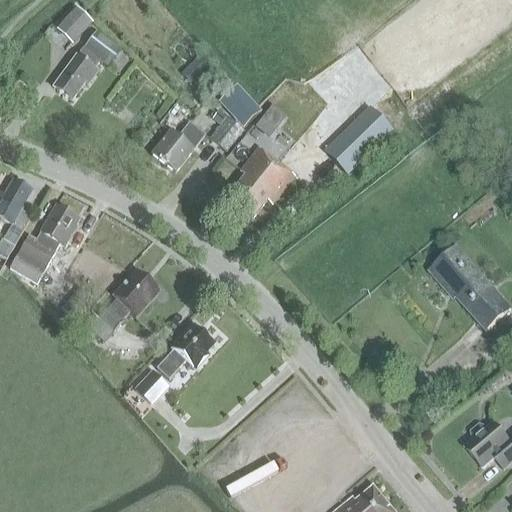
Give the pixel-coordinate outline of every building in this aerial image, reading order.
[(56,32),(71,46),(91,25),(76,11),(56,32)] [(75,59),(52,91),(70,103),(83,85),(86,87),(91,80),(92,81),(97,74),(93,71),(99,63),(102,66),(116,47),(97,33),(76,60),(75,59)] [(197,59),(191,64),(200,73),(206,80),(212,75),(197,59)] [(220,102),(245,128),(259,115),(235,88),(220,102)] [(169,134),(150,158),(174,177),(204,138),(188,126),(182,134),(164,120),(158,127),(169,134)] [(208,142),(225,156),(243,133),(226,120),(208,142)] [(294,178),(258,151),(239,174),(244,178),(225,203),(250,223),(270,198),(275,202),(294,178)] [(19,213),(30,195),(12,184),(1,204),(0,202),(0,222),(12,230),(4,244),(0,242),(0,260),(5,263),(30,220),(19,213)] [(35,288),(45,271),(58,248),(62,250),(78,223),(55,209),(39,236),(35,243),(28,239),(7,272),(35,288)] [(455,252),(428,276),(442,292),(445,290),(485,336),(510,314),(455,252)] [(108,311),(98,322),(93,317),(84,326),(104,345),(123,324),(121,323),(128,316),(135,321),(158,296),(135,275),(112,300),(116,305),(110,312),(108,311)] [(78,293),(60,313),(73,325),(91,305),(78,293)] [(155,372),(168,384),(184,365),(190,370),(191,369),(194,372),(205,360),(202,357),(211,347),(193,331),(181,344),(180,343),(171,353),(172,354),(155,372)] [(152,374),(134,392),(149,407),(167,388),(152,374)] [(502,473),(511,464),(511,439),(507,444),(492,427),(485,432),(482,429),(478,427),(469,435),(470,440),(473,443),(464,450),(482,472),(493,462),(502,473)] [(390,511),(373,490),(355,505),(352,501),(337,511),(390,511)]
